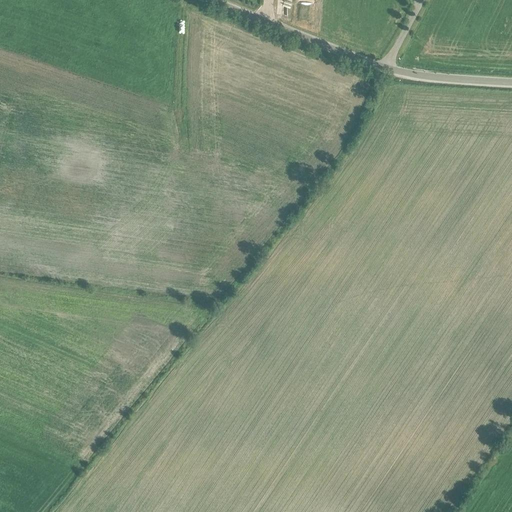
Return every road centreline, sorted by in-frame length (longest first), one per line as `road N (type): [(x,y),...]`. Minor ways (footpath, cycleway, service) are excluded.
road 1 (unclassified): [(384,70),(208,0)]
road 2 (unclassified): [(511,84),(384,70)]
